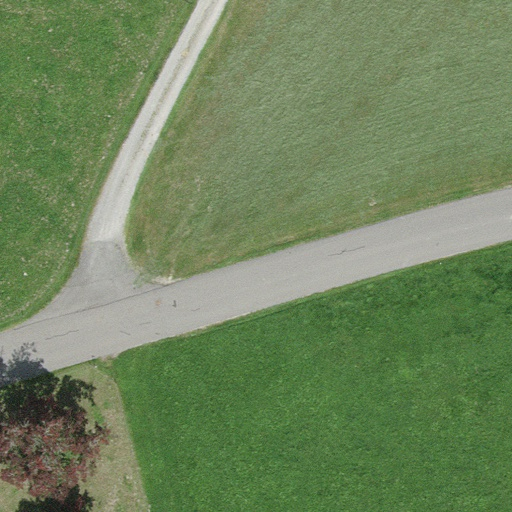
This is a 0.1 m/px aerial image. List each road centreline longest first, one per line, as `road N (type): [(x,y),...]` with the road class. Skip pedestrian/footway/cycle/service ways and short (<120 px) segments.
road 1 (unclassified): [(511,215),(0,361)]
road 2 (track): [(120,329),(102,257),(120,194),(217,0)]
